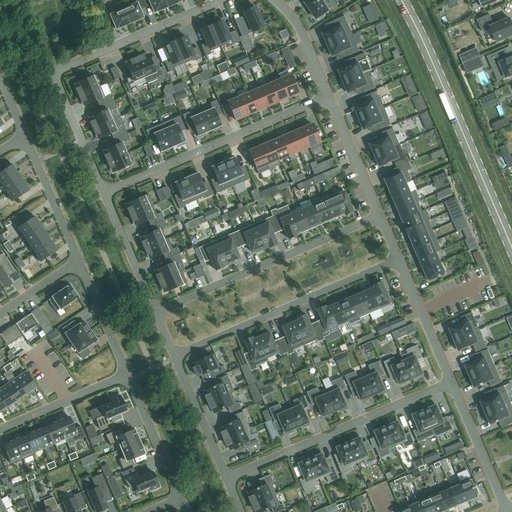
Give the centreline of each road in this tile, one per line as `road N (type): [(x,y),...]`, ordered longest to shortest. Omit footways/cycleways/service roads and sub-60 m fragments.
road 1 (secondary): [(401,0),(511,248)]
road 2 (residential): [(226,479),(451,382)]
road 3 (residential): [(174,354),(399,260)]
road 4 (residential): [(156,311),(379,216)]
road 5 (residential): [(327,96),(104,191)]
road 6 (residential): [(53,72),(218,0)]
road 7 (residential): [(451,382),(507,511)]
road 8 (residential): [(79,263),(23,137)]
road 9 (residential): [(0,430),(126,375)]
road 10 (residential): [(180,500),(126,375)]
road 11 (residential): [(226,479),(174,354)]
road 12 (residential): [(399,260),(451,382)]
road 13 (residential): [(327,96),(379,216)]
road 14 (residential): [(104,191),(156,311)]
road 15 (residential): [(53,72),(104,191)]
road 16 (residential): [(126,375),(79,263)]
